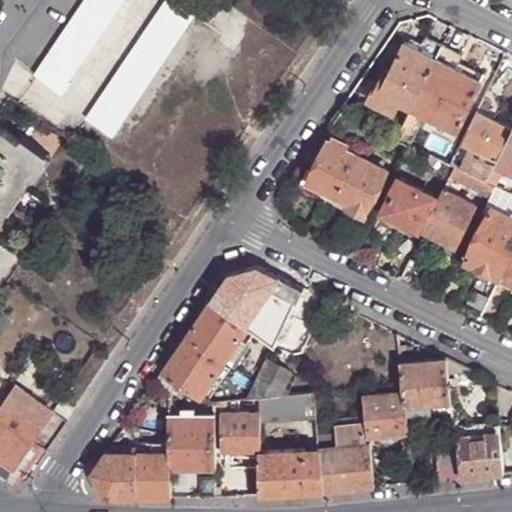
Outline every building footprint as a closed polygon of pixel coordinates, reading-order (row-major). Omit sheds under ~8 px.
[(121,0),(84,0),(34,75),(59,91),(121,0)] [(193,15),(169,0),(167,0),(87,118),(112,134),(193,15)] [(399,101),(411,107),(441,44),(425,36),(418,49),(404,42),(390,70),(385,69),(379,83),(377,82),(368,99),(393,112),(399,101)] [(411,107),(420,112),(456,130),(481,80),(455,67),(461,54),(441,44),(411,107)] [(396,137),(409,143),(410,144),(417,130),(415,123),(420,112),(411,107),(405,118),(396,137)] [(340,110),(331,123),(359,137),(379,146),(381,141),(388,144),(393,135),(389,133),(366,122),(340,110)] [(493,166),(497,158),(511,128),(476,111),(461,141),(472,145),(461,168),(486,181),(493,166)] [(389,133),(393,135),(396,137),(405,118),(398,114),(389,133)] [(497,158),(493,166),(503,171),(511,175),(511,127),(511,128),(497,158)] [(0,219),(44,158),(0,128),(0,219)] [(328,141),(308,181),(350,202),(348,206),(364,214),(386,169),(381,166),(383,162),(372,157),(369,161),(328,141)] [(461,168),(454,166),(449,177),(489,196),(494,185),(486,181),(461,168)] [(503,171),(493,166),(486,181),(494,185),(496,186),(503,171)] [(435,195),(399,177),(382,211),(402,221),(403,218),(419,227),(435,195)] [(451,183),(446,181),(443,188),(448,190),(451,183)] [(448,190),(443,188),(424,228),(455,244),(475,204),(448,190)] [(511,249),(511,216),(508,215),(491,206),(465,260),(499,278),(511,249)] [(511,249),(499,278),(511,284),(511,286),(511,289),(511,249)] [(411,253),(399,278),(413,285),(425,259),(411,253)] [(289,316),(303,287),(257,265),(229,273),(211,300),(247,326),(255,331),(275,345),(289,316)] [(211,300),(186,336),(223,361),(247,326),(211,300)] [(289,316),(275,345),(279,348),(294,319),(289,316)] [(247,326),(223,361),(232,365),(243,348),(255,331),(247,326)] [(162,370),(183,384),(200,395),(223,361),(186,336),(162,370)] [(243,348),(232,365),(235,369),(247,351),(243,348)] [(447,371),(445,357),(400,361),(403,392),(405,406),(411,406),(432,404),(450,402),(447,371)] [(464,366),(445,357),(447,371),(465,370),(464,366)] [(260,397),(280,395),(283,387),(290,373),(291,371),(268,360),(257,383),(249,398),(260,397)] [(223,361),(200,395),(208,401),(218,386),(232,365),(223,361)] [(60,400),(78,375),(69,369),(51,395),(60,400)] [(162,370),(155,381),(176,394),(183,384),(162,370)] [(34,438),(55,408),(16,384),(0,406),(0,470),(9,476),(10,474),(34,438)] [(208,401),(211,403),(222,388),(218,386),(208,401)] [(161,410),(169,410),(169,397),(170,396),(161,390),(161,410)] [(316,417),(314,392),(280,395),(260,397),(259,413),(260,421),(316,417)] [(369,437),(408,433),(407,417),(406,411),(405,406),(403,392),(364,396),(367,422),(369,437)] [(411,411),(406,411),(407,417),(412,416),(433,414),(432,404),(411,406),(411,411)] [(261,451),(260,421),(259,413),(221,414),(221,451),(261,451)] [(171,469),(215,468),(214,417),(209,417),(194,417),(182,418),(175,418),(169,418),(170,443),(171,469)] [(370,444),(369,437),(367,422),(335,425),(337,447),(370,444)] [(503,473),(499,431),(460,435),(464,477),(503,473)] [(41,442),(34,438),(10,474),(17,478),(41,442)] [(139,497),(171,496),(171,469),(170,443),(149,443),(149,447),(110,447),(93,473),(106,497),(139,497)] [(341,490),(374,486),(370,444),(337,447),(320,449),(320,452),(324,491),(341,490)] [(439,480),(458,478),(455,447),(436,449),(439,480)] [(306,493),(324,491),(320,452),(305,453),(291,454),(290,449),(275,450),(275,455),(260,455),(260,495),(306,493)]
